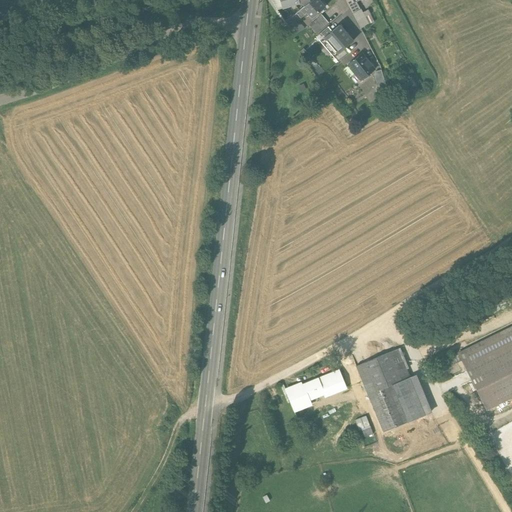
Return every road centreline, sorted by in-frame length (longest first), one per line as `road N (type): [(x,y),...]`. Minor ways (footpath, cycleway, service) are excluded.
road 1 (tertiary): [(194,511),(248,0)]
road 2 (track): [(134,511),(180,422),(260,388),(511,235)]
road 3 (track): [(245,23),(205,22),(0,102)]
